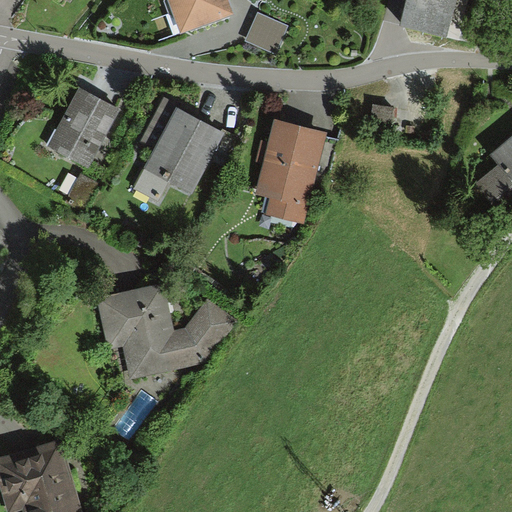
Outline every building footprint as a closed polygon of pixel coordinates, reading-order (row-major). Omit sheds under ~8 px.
[(167,0),(180,33),(234,13),(229,0),(167,0)] [(409,0),(404,23),(448,34),(456,0),(409,0)] [(276,54),(289,24),(258,11),(245,40),(276,54)] [(127,111),(81,87),(51,144),(89,165),(106,133),(114,137),(127,111)] [(178,107),(180,103),(165,95),(141,140),(156,148),(145,169),(168,181),(191,193),(224,132),(178,107)] [(394,107),(373,104),(369,129),(391,132),(394,107)] [(326,133),(274,121),(255,196),(267,199),(264,214),(304,224),(326,133)] [(511,193),(511,141),(496,155),(504,164),(484,182),(502,202),(511,193)] [(168,181),(145,169),(134,189),(156,201),(168,181)] [(101,184),(81,173),(68,198),(88,208),(101,184)] [(165,287),(100,299),(107,351),(127,345),(132,376),(203,364),(235,321),(207,301),(188,329),(175,331),(165,287)] [(24,511),(83,511),(62,440),(0,458),(0,486),(7,511),(12,511),(23,509),(24,511)]
